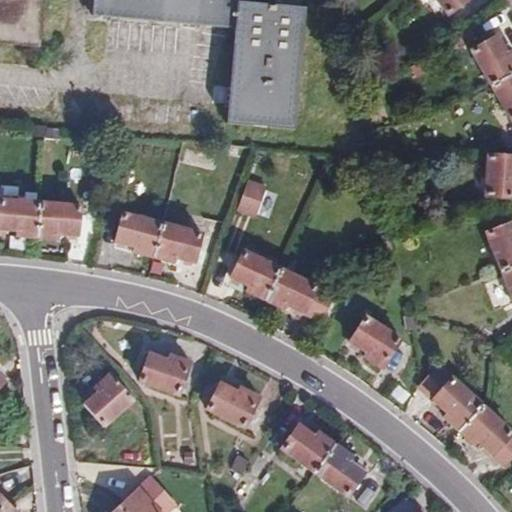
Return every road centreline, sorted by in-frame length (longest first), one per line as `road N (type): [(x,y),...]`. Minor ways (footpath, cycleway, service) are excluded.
road 1 (residential): [(475,511),(342,397),(219,327),(130,299),(33,283)]
road 2 (residential): [(33,283),(60,511)]
road 3 (unknown): [(0,71),(184,87)]
